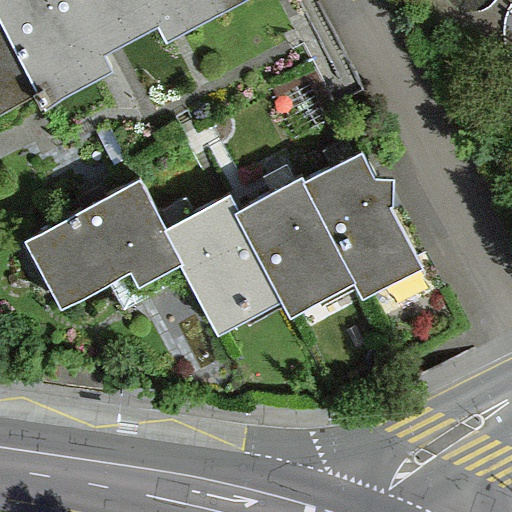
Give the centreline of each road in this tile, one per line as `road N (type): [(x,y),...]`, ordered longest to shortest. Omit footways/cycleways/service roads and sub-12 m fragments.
road 1 (residential): [(511,323),(338,0)]
road 2 (tertiary): [(0,452),(277,511)]
road 3 (residential): [(384,511),(416,460),(511,401)]
